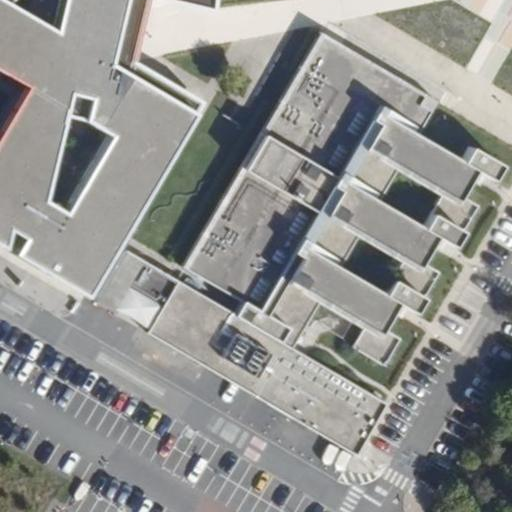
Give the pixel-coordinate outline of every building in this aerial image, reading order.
[(13,254),(87,297),(161,172),(150,165),(184,107),(123,71),(140,0),(156,0),(207,19),(210,0),(0,0),(0,69),(4,72),(10,61),(48,83),(41,94),(0,164),(0,214),(12,222),(27,231),(13,254)] [(511,45),(511,0),(477,0),(476,17),(492,24),(486,39),(499,45),(511,45)] [(426,99),(322,38),(185,270),(243,304),(234,317),(124,254),(95,306),(269,407),(298,358),(290,352),(299,337),(319,302),(365,328),(354,347),(383,363),(397,339),(373,325),(388,299),(412,313),(436,274),(412,259),(427,234),(451,248),(475,208),(451,194),(466,168),(491,183),(500,167),(469,149),(459,164),(416,140),(430,115),(419,109),(426,99)] [(0,240),(12,222),(0,214),(0,164),(41,94),(48,83),(10,61),(4,72),(27,86),(0,130),(0,240)] [(184,107),(150,165),(161,172),(196,114),(184,107)] [(331,357),(299,337),(290,352),(298,358),(269,407),(293,422),(331,357)] [(394,393),(331,357),(293,422),(356,458),(394,393)]
